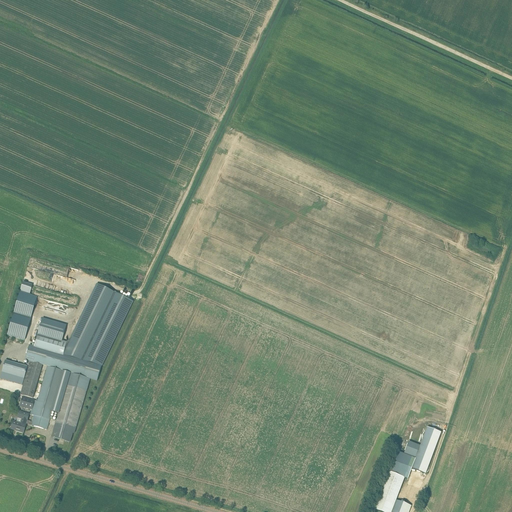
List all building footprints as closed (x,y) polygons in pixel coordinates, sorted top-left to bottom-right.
[(23,283),(20,291),(30,294),(32,285),(23,283)] [(67,342),(63,355),(101,366),(133,302),(97,284),(71,338),(67,342)] [(20,292),(7,335),(25,340),(37,297),(28,295),(20,292)] [(55,301),(70,306),(73,297),(58,292),(55,301)] [(29,345),(25,360),(42,365),(48,367),(38,400),(37,399),(36,400),(36,401),(34,401),(32,410),(30,415),(34,416),(31,425),(46,430),(52,412),(64,371),(69,373),(66,385),(67,385),(58,414),(52,437),(70,443),(73,433),(74,434),(90,379),(97,382),(101,366),(63,355),(67,342),(62,341),(66,325),(42,318),(34,347),(29,345)] [(5,361),(0,377),(23,384),(28,368),(5,361)] [(64,371),(52,412),(58,414),(67,385),(66,385),(69,373),(64,371)] [(22,397),(20,406),(32,410),(34,401),(22,397)] [(13,421),(11,429),(24,433),(26,425),(27,421),(29,414),(20,412),(18,418),(22,419),(21,424),(13,421)] [(396,452),(374,510),(380,511),(391,511),(396,500),(396,501),(404,478),(408,479),(411,469),(425,474),(431,459),(441,433),(427,428),(423,439),(420,446),(415,459),(414,459),(403,454),(396,452)] [(391,511),(408,511),(411,506),(396,501),(396,500),(391,511)]
